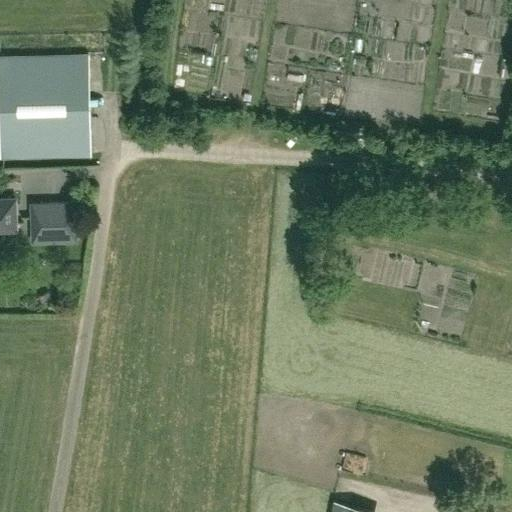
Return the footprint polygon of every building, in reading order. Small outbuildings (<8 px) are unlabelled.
[(371,0),(370,9),(401,15),(403,0),(371,0)] [(468,27),(502,35),(506,17),(472,9),(468,27)] [(469,50),(472,34),(458,32),(455,50),(470,52),(467,70),(489,73),(492,53),(469,50)] [(88,54),(0,55),(0,63),(2,157),(90,155),(88,54)] [(307,96),(308,66),(282,65),(282,95),(307,96)] [(334,87),(334,71),(319,70),(319,87),(334,87)] [(131,114),(131,80),(119,80),(118,114),(131,114)] [(412,92),(395,92),(396,115),(412,114),(412,92)] [(64,166),(13,165),(13,191),(64,192),(64,166)] [(15,198),(0,198),(0,230),(16,230),(15,198)] [(75,202),(31,203),(32,229),(76,229),(75,202)] [(380,511),(381,510),(333,499),(330,511),(380,511)]
